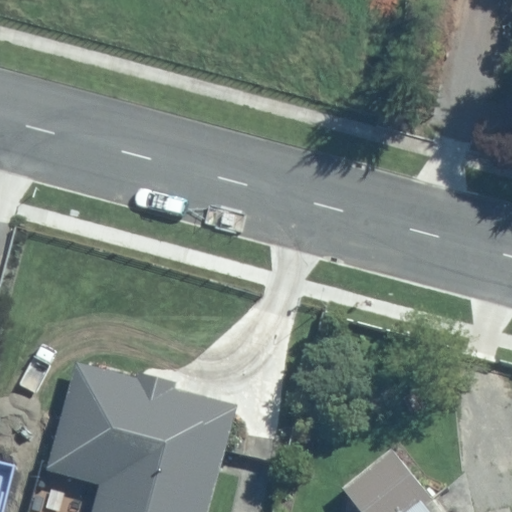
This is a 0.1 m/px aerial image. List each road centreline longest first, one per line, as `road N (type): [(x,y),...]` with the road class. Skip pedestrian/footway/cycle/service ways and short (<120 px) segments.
road 1 (residential): [(9,122),(361,213)]
road 2 (residential): [(417,0),(361,213)]
road 3 (residential): [(361,213),(511,255)]
